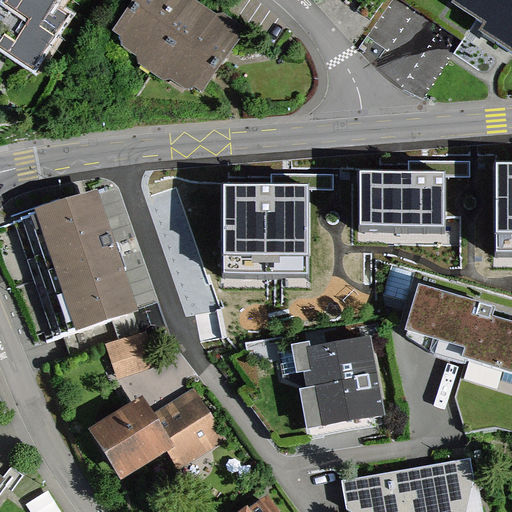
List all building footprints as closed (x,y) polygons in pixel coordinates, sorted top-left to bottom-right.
[(0,0),(0,30),(8,36),(3,44),(34,64),(64,18),(50,9),(55,0),(0,0)] [(244,30),(202,0),(140,0),(112,40),(195,99),(244,30)] [(511,0),(460,0),(453,13),(485,34),(481,40),(511,60),(511,0)] [(511,163),(497,163),(497,254),(511,253),(511,163)] [(442,170),(359,170),(357,233),(441,233),(442,170)] [(312,185),(223,184),(223,272),(312,274),(312,185)] [(98,201),(14,228),(51,346),(136,319),(98,201)] [(511,314),(422,284),(402,344),(511,381),(511,314)] [(142,333),(104,349),(119,385),(158,368),(142,333)] [(385,427),(371,346),(297,358),(311,446),(377,435),(376,429),(385,427)] [(152,418),(142,402),(88,437),(121,489),(169,458),(179,473),(228,442),(195,390),(152,418)] [(0,488),(15,468),(0,456),(0,488)] [(466,511),(476,463),(342,485),(347,511),(466,511)] [(284,511),(266,490),(239,511),(284,511)] [(60,511),(49,492),(25,506),(28,511),(60,511)]
